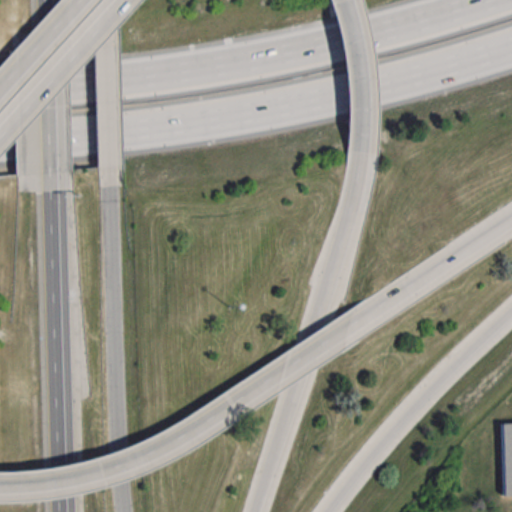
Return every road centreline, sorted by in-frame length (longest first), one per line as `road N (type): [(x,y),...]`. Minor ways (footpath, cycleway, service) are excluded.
road 1 (motorway): [(0,138),(192,122),(318,99),(511,46)]
road 2 (motorway): [(485,0),(230,64),(0,88)]
road 3 (motorway): [(0,485),(87,472),(144,451),(369,314)]
road 4 (secondary): [(121,511),(110,186)]
road 5 (secondary): [(57,511),(51,192)]
road 6 (motorway): [(352,480),(408,412),(511,312)]
road 7 (motorway): [(354,192),(359,84),(341,0)]
road 8 (motorway): [(255,511),(313,333)]
road 9 (motorway): [(120,0),(0,132)]
road 10 (motorway): [(369,314),(511,218)]
road 11 (secondary): [(51,192),(45,27)]
road 12 (motorway): [(313,333),(354,192)]
road 13 (secondary): [(110,186),(104,43)]
